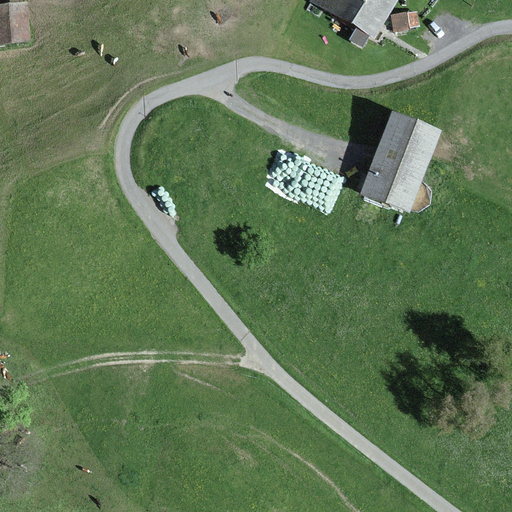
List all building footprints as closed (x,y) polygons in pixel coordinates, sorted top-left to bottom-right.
[(227,0),(176,0),(213,26),(230,2),(227,0)] [(397,0),(309,0),(309,2),(355,29),(348,41),(362,49),(369,37),(374,40),(397,0)] [(26,5),(0,7),(0,45),(30,43),(26,5)] [(407,13),(390,15),(393,33),(409,30),(409,29),(419,27),(417,12),(407,13)] [(441,132),(390,113),(359,196),(409,215),(441,132)]
